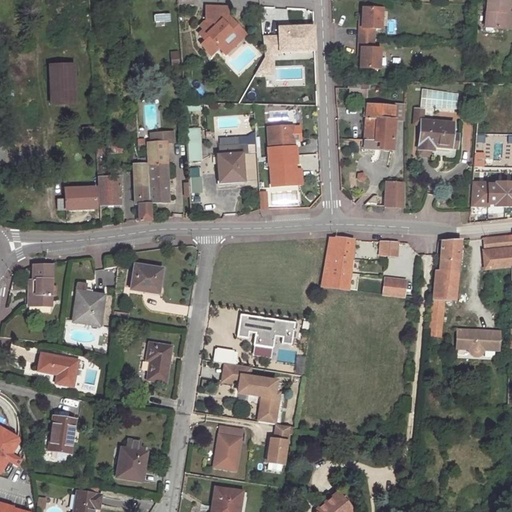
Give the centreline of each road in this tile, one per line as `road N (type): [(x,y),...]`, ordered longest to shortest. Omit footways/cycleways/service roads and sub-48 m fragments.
road 1 (residential): [(166,511),(210,229)]
road 2 (residential): [(320,0),(334,223)]
road 3 (residential): [(334,223),(457,231),(511,225)]
road 4 (residential): [(210,229),(65,240)]
road 5 (residential): [(334,223),(210,229)]
